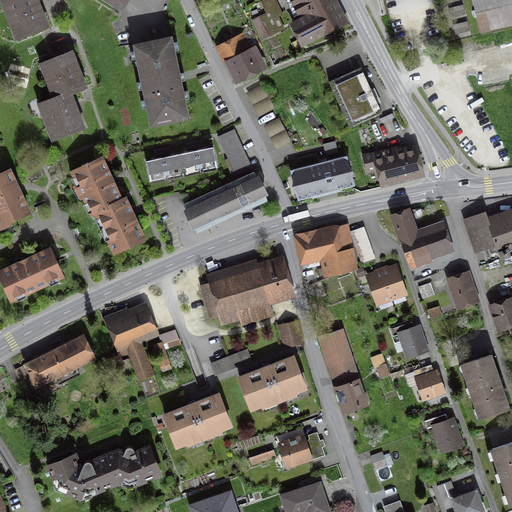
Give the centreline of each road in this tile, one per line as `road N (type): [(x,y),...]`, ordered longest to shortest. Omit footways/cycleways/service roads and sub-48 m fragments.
road 1 (primary): [(281,223),(160,269),(0,349)]
road 2 (residential): [(281,223),(370,511)]
road 3 (residential): [(187,0),(292,220)]
road 4 (tertiary): [(351,0),(448,189)]
road 5 (primary): [(448,189),(292,220)]
